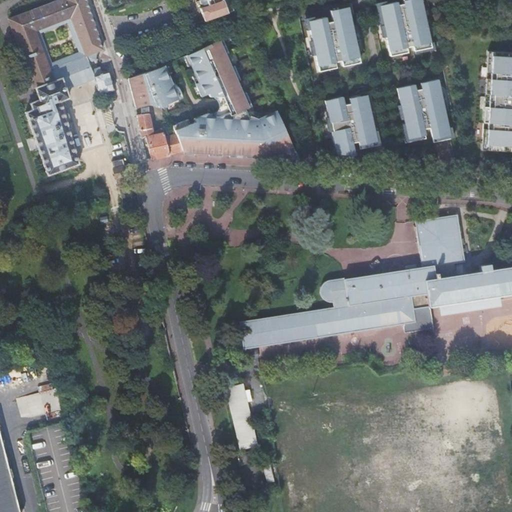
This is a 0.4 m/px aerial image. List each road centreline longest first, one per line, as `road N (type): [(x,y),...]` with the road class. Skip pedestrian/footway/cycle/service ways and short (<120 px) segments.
road 1 (unclassified): [(155,182),(176,176),(511,200)]
road 2 (unclassified): [(204,453),(151,220),(155,182)]
road 3 (residential): [(94,0),(124,85),(137,163),(155,182)]
